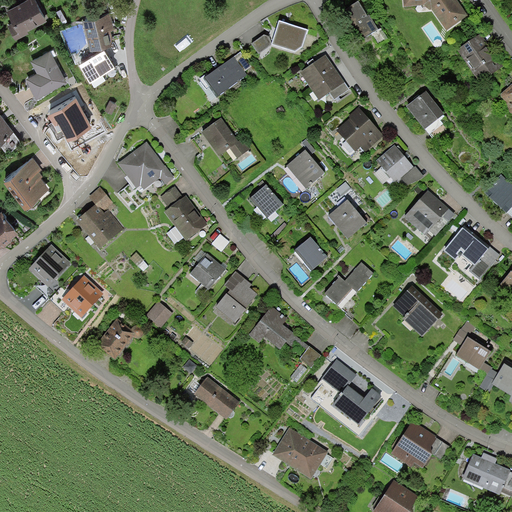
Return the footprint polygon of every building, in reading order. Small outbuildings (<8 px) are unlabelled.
[(36,0),(22,0),(7,8),(14,21),(8,24),(16,38),(28,31),(26,29),(46,18),(36,0)] [(403,0),(404,7),(424,5),(429,10),(432,10),(446,30),(468,15),(457,0),(403,0)] [(358,1),(344,10),(362,40),(379,30),(369,15),(367,16),(358,1)] [(83,17),(91,46),(114,41),(111,29),(114,28),(110,11),(83,17)] [(295,52),(302,47),(308,30),(279,21),(273,39),(272,45),(295,52)] [(481,34),(458,50),(476,78),(487,71),(489,75),(502,66),(481,34)] [(273,39),(264,35),(251,44),(259,54),(272,45),(273,39)] [(114,63),(103,45),(79,60),(90,78),(114,63)] [(67,80),(51,50),(31,60),(38,71),(27,77),(37,96),(67,80)] [(345,83),(326,54),(300,72),(319,100),(330,93),(345,83)] [(208,75),(204,79),(210,87),(217,97),(247,75),(234,57),(208,75)] [(204,79),(208,75),(207,74),(199,79),(200,81),(206,90),(210,87),(204,79)] [(206,90),(200,81),(197,83),(211,102),(217,97),(210,87),(206,90)] [(335,99),(349,89),(345,83),(330,93),(335,99)] [(511,84),(502,93),(502,97),(506,102),(510,112),(511,113),(511,84)] [(426,91),(407,106),(425,129),(443,115),(444,114),(426,91)] [(63,127),(68,135),(91,122),(76,95),(49,110),(54,119),(53,120),(58,129),(63,127)] [(110,99),(105,108),(111,112),(116,102),(110,99)] [(366,152),(384,136),(358,108),(349,117),(350,118),(336,130),(356,152),(361,147),(366,152)] [(0,140),(1,140),(14,130),(0,112),(0,140)] [(425,129),(429,134),(443,124),(441,120),(445,117),(443,115),(425,129)] [(238,141),(222,118),(201,133),(219,157),(230,149),(237,159),(250,149),(242,138),(238,141)] [(7,150),(21,140),(14,130),(1,140),(7,150)] [(147,142),(118,164),(136,188),(137,188),(141,193),(161,178),(166,185),(175,178),(147,142)] [(394,145),(376,161),(396,183),(401,178),(414,167),(407,159),(397,147),(394,145)] [(397,147),(407,159),(410,156),(407,153),(405,154),(398,146),(397,147)] [(305,150),(287,166),(297,178),(306,189),(325,173),(305,150)] [(4,178),(25,205),(50,186),(41,175),(43,174),(39,169),(42,167),(33,156),(4,178)] [(424,176),(415,166),(414,167),(401,178),(407,185),(420,180),(424,176)] [(507,213),(508,212),(511,207),(511,184),(501,174),(484,193),(507,213)] [(306,189),(297,178),(293,180),(302,192),(306,189)] [(266,185),(250,198),(267,219),(284,205),(266,185)] [(160,197),(168,209),(183,197),(175,186),(160,197)] [(108,210),(110,211),(116,206),(100,187),(88,197),(95,205),(98,208),(99,207),(105,213),(108,210)] [(429,191),(405,217),(425,235),(430,230),(436,235),(455,215),(429,191)] [(186,195),(183,197),(168,209),(164,212),(175,227),(183,238),(186,241),(189,238),(190,239),(208,224),(186,195)] [(347,199),(330,213),(348,235),(365,221),(347,199)] [(95,205),(75,221),(100,249),(124,229),(110,211),(108,210),(105,213),(99,207),(98,208),(95,205)] [(2,209),(0,210),(0,244),(2,242),(4,244),(12,237),(11,236),(19,230),(2,209)] [(470,272),(490,247),(465,225),(443,251),(444,251),(436,260),(447,270),(450,267),(474,287),(480,280),(470,272)] [(178,241),(183,238),(175,227),(170,230),(178,241)] [(226,241),(216,233),(208,243),(217,251),(226,241)] [(311,237),(295,250),(312,271),(328,257),(311,237)] [(71,263),(52,245),(29,269),(48,286),(71,263)] [(480,280),(500,255),(490,247),(470,272),(480,280)] [(195,259),(200,263),(207,254),(202,250),(195,259)] [(208,290),(226,269),(207,254),(200,263),(190,274),(208,290)] [(340,277),(325,294),(337,304),(352,288),(357,292),(374,273),(361,262),(345,281),(340,277)] [(511,272),(511,271),(497,288),(511,300),(511,272)] [(216,308),(235,323),(258,294),(250,288),(252,285),(236,272),(224,285),(230,290),(216,308)] [(104,293),(84,275),(62,300),(81,318),(104,293)] [(413,286),(393,306),(405,317),(403,319),(422,337),(443,315),(413,286)] [(342,309),(357,292),(352,288),(337,304),(342,309)] [(174,314),(159,301),(146,316),(161,329),(174,314)] [(272,307),(249,335),(259,343),(264,336),(280,349),(293,333),(281,324),(286,318),(272,307)] [(131,329),(130,328),(119,319),(97,345),(115,360),(132,338),(133,337),(134,338),(135,338),(136,338),(138,338),(139,338),(140,338),(141,337),(142,336),(143,336),(143,335),(144,334),(144,333),(144,332),(144,330),(144,329),(143,328),(142,327),(141,326),(139,325),(138,325),(137,325),(135,325),(134,326),(133,327),(132,328),(131,329)] [(460,329),(453,340),(462,346),(456,355),(479,370),(479,369),(484,363),(493,348),(472,334),(477,327),(467,321),(461,329),(460,329)] [(194,343),(187,337),(181,343),(189,349),(194,343)] [(310,347),(300,358),(311,367),(320,355),(310,347)] [(341,394),(333,404),(359,425),(381,396),(373,389),(365,399),(347,386),(356,375),(337,360),(322,378),(341,394)] [(491,367),(484,363),(479,369),(487,374),(491,369),(491,367)] [(511,367),(504,363),(498,373),(491,384),(493,385),(511,396),(508,401),(511,403),(511,367)] [(307,369),(301,364),(291,377),(297,382),(307,369)] [(498,373),(491,369),(487,374),(479,387),(489,393),(493,385),(491,384),(498,373)] [(207,377),(194,394),(226,419),(228,417),(232,411),(240,402),(207,377)] [(434,455),(443,442),(413,421),(391,453),(411,467),(415,462),(423,468),(432,454),(434,455)] [(289,428),(273,455),(311,479),(321,464),(327,454),(328,452),(289,428)] [(450,446),(443,442),(434,455),(441,460),(450,446)] [(333,458),(327,454),(321,464),(327,468),(333,458)] [(511,470),(473,454),(462,478),(500,495),(501,492),(510,471),(511,470)] [(511,472),(510,471),(501,492),(511,497),(511,494),(511,472)] [(394,481),(373,511),(416,511),(424,501),(394,481)]
